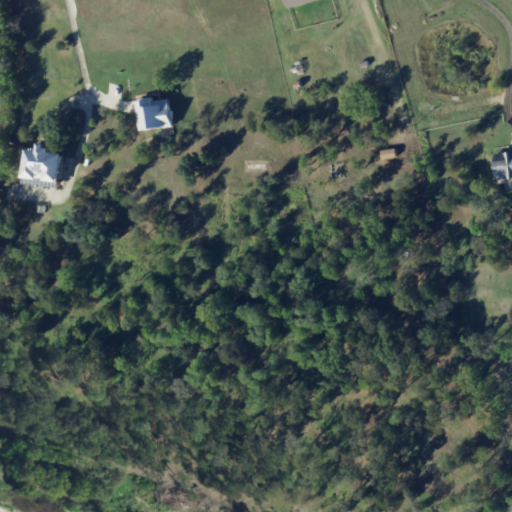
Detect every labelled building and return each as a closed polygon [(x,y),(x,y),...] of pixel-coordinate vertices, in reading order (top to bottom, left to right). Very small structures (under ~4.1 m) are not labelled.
[(0,63),(0,107),(8,107),(5,75),(3,76),(2,63),(0,63)] [(171,98),(157,100),(156,95),(139,98),(145,131),(176,125),(171,98)] [(30,177),(67,181),(70,152),(55,151),(55,143),(44,142),(44,149),(33,148),(30,177)] [(397,156),(396,147),(380,149),(382,158),(397,156)] [(511,151),(500,152),(501,179),(511,178),(511,151)]
